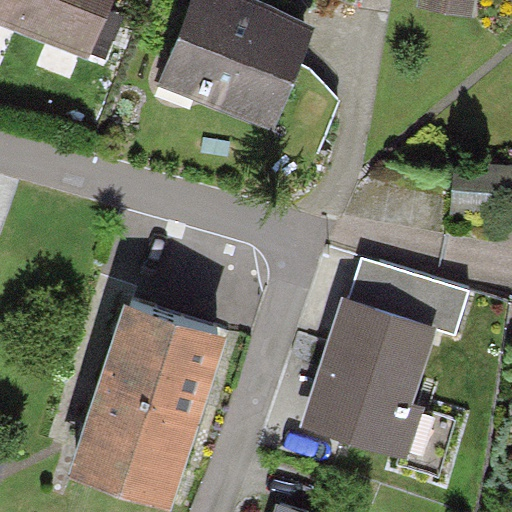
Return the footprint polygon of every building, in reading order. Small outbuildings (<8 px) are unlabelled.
[(106,0),(0,0),(0,21),(86,54),(106,0)] [(314,23),(253,0),(190,0),(159,82),(275,126),(314,23)] [(511,0),(418,0),(418,5),(479,15),(481,0),(496,0),(511,2),(511,0)] [(305,65),(284,123),(325,138),(346,79),(305,65)] [(511,199),(511,169),(457,167),(454,216),(511,219),(511,199)] [(254,264),(162,233),(145,284),(237,315),(254,264)] [(351,298),(345,296),(306,425),(401,454),(398,463),(439,475),(455,420),(413,407),(437,328),(455,334),(468,291),(363,259),(351,298)] [(228,331),(129,300),(75,469),(174,500),(228,331)]
